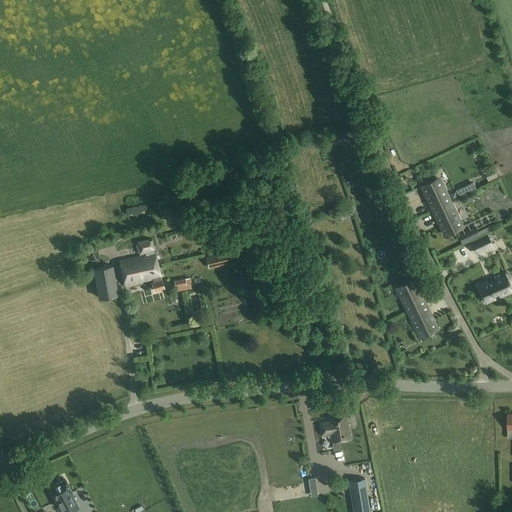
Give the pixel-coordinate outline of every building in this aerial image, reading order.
[(450,202),(439,178),(422,186),(433,211),(450,202)] [(473,183),(464,187),(468,193),(476,189),(473,183)] [(462,226),(450,202),(433,211),(445,235),(462,226)] [(149,209),(148,203),(125,208),(127,214),(149,209)] [(457,209),(462,221),(468,219),(463,206),(457,209)] [(473,239),(479,236),(476,228),(470,231),(473,239)] [(492,245),(487,235),(471,243),(475,253),(492,245)] [(123,274),(158,266),(152,239),(137,243),(139,255),(146,254),(146,255),(120,261),(123,274)] [(209,268),(215,266),(238,261),(236,250),(206,257),(207,262),(209,268)] [(87,260),(96,258),(95,251),(85,253),(87,260)] [(117,297),(111,260),(93,263),(99,300),(117,297)] [(161,277),(158,266),(123,274),(126,286),(153,279),(154,283),(152,283),(154,291),(164,288),(162,280),(160,281),(159,277),(161,277)] [(441,272),(445,279),(453,274),(448,267),(441,272)] [(511,291),(503,272),(491,277),(493,281),(488,283),(487,282),(478,286),(485,302),(495,298),(493,295),(498,293),(500,296),(511,291)] [(425,304),(414,280),(396,288),(408,312),(425,304)] [(437,328),(425,304),(408,312),(420,336),(437,328)] [(332,446),(339,445),(339,441),(350,440),(347,416),(328,419),(328,421),(320,423),(322,436),(330,434),(331,442),(332,442),(332,446)] [(349,446),(334,445),(333,466),(349,466),(349,446)] [(64,479),(47,488),(54,502),(55,501),(60,511),(69,511),(78,508),(71,493),(64,479)] [(370,511),(365,479),(348,481),(353,511),(370,511)]
